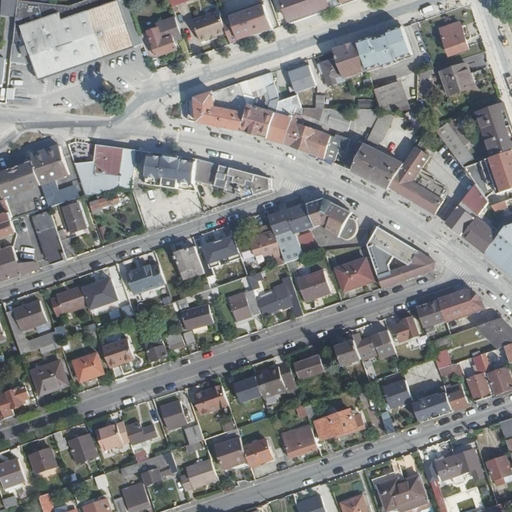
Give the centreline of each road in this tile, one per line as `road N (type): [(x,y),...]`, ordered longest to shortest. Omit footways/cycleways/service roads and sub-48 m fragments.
road 1 (residential): [(0,436),(435,286),(466,265)]
road 2 (residential): [(0,294),(316,178)]
road 3 (tertiary): [(422,0),(155,92),(132,129)]
road 4 (residential): [(511,405),(204,511)]
road 5 (tertiary): [(132,129),(245,152),(316,178)]
road 6 (tertiary): [(316,178),(466,265)]
road 7 (unknown): [(316,178),(369,122),(414,139)]
